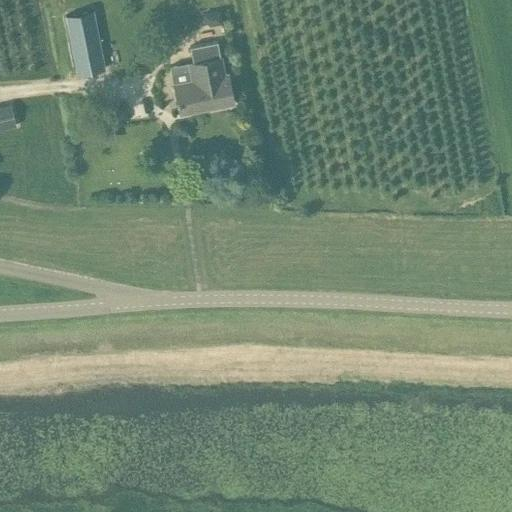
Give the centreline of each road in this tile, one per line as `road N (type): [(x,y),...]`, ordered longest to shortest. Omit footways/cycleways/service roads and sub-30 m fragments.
road 1 (unclassified): [(151,302),(511,310)]
road 2 (unclassified): [(151,302),(0,267)]
road 3 (unclassified): [(0,315),(151,302)]
